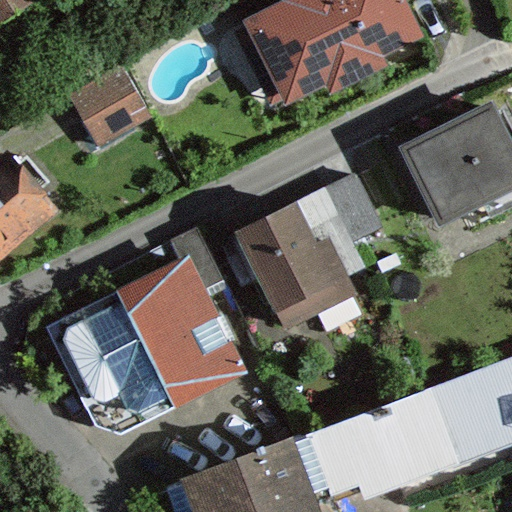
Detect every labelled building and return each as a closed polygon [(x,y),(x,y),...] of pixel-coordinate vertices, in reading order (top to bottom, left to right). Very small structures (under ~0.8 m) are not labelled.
[(0,0),(0,21),(34,0),(0,0)] [(253,23),(289,94),(329,74),(333,83),(379,60),(375,51),(415,31),(399,0),(293,0),(295,2),(253,23)] [(122,65),(71,95),(105,151),(156,121),(122,65)] [(408,148),(443,219),(473,205),(482,224),(511,209),(511,148),(492,107),(408,148)] [(0,163),(0,251),(25,229),(27,231),(56,207),(10,155),(0,163)] [(356,173),(325,189),(350,241),(353,240),(383,225),(356,173)] [(325,189),(294,204),(315,245),(327,239),(345,276),(366,265),(353,240),(350,241),(325,189)] [(294,204),(231,236),(241,256),(230,262),(241,285),(263,274),(289,324),(353,292),(345,276),(327,239),(315,245),(294,204)] [(188,262),(203,290),(225,279),(198,225),(169,240),(182,265),(188,262)] [(203,290),(188,262),(182,265),(53,329),(87,397),(111,385),(131,425),(242,369),(203,290)] [(511,433),(511,355),(309,432),(330,484),(337,501),(511,433)] [(191,478),(246,456),(235,428),(180,450),(191,478)] [(191,478),(169,487),(179,511),(312,511),(305,494),(330,484),(309,432),(266,449),(263,442),(256,445),(259,451),(246,456),(191,478)]
